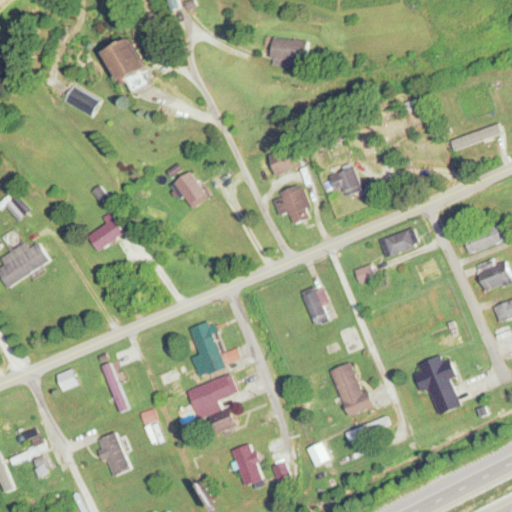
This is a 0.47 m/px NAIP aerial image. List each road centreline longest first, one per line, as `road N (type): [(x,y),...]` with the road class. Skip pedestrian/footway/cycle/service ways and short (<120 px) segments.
road 1 (residential): [(0,388),(511,175)]
road 2 (residential): [(229,292),(292,439)]
road 3 (residential): [(491,349),(432,209)]
road 4 (residential): [(91,511),(29,377)]
